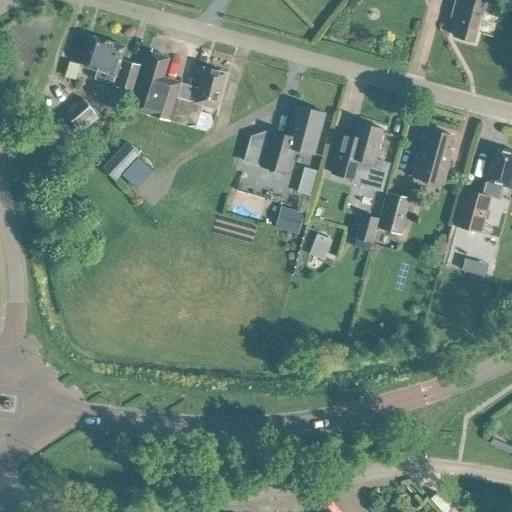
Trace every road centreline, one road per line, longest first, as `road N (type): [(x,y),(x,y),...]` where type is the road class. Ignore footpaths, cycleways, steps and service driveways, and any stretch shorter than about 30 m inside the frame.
road 1 (secondary): [(79,414),(194,426),(332,420),(400,404),(511,357)]
road 2 (unclassified): [(511,113),(98,0)]
road 3 (unclassified): [(511,478),(408,463),(151,511)]
road 4 (unclassified): [(12,355),(14,265),(0,192)]
